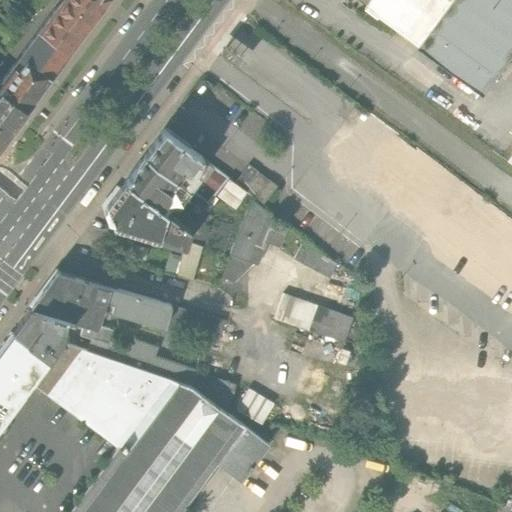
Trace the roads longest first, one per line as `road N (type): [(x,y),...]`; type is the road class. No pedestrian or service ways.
road 1 (secondary): [(52,184),(82,180),(216,0)]
road 2 (secondary): [(168,0),(51,156),(52,184)]
